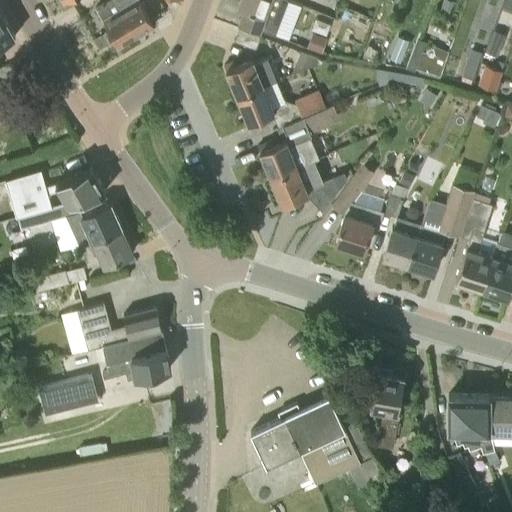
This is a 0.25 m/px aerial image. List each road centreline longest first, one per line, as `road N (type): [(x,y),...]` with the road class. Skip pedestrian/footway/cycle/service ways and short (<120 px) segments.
road 1 (residential): [(204,257),(511,352)]
road 2 (residential): [(195,511),(190,301),(204,257)]
road 3 (residential): [(204,257),(164,224),(94,127)]
road 4 (residential): [(234,201),(175,61)]
road 5 (residential): [(94,127),(16,0)]
